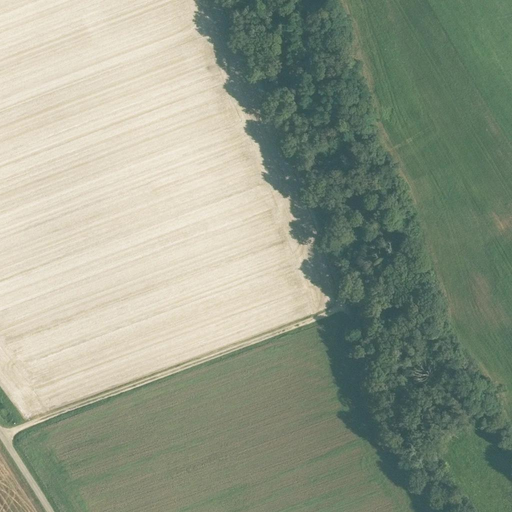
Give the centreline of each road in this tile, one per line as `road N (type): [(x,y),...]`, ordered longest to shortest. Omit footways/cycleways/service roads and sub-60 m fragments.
road 1 (track): [(344,306),(1,435)]
road 2 (track): [(344,306),(220,0)]
road 3 (track): [(450,511),(386,421),(344,306)]
